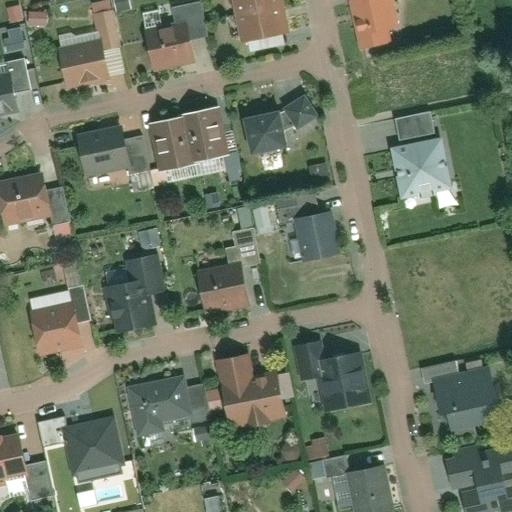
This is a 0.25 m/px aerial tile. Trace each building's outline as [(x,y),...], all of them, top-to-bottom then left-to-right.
[(49,26),(60,76),(100,67),(94,40),(113,36),(105,0),(86,0),(90,17),(49,26)] [(155,58),(193,49),(188,30),(201,27),(195,0),(148,0),(142,2),(155,58)] [(230,0),(240,40),(288,28),(281,0),(230,0)] [(345,0),(351,37),(397,31),(392,0),(345,0)] [(36,24),(54,24),(54,12),(36,12),(36,24)] [(0,64),(0,98),(14,96),(10,79),(23,76),(16,47),(0,50),(0,59),(1,64),(0,64)] [(137,107),(150,179),(171,173),(166,156),(217,143),(220,161),(234,156),(226,124),(217,89),(137,107)] [(305,96),(285,109),(287,111),(296,126),(298,129),(318,117),(305,96)] [(281,112),(245,120),(253,155),(288,147),(285,132),(296,126),(287,111),(281,114),(281,112)] [(431,112),(418,115),(422,137),(436,134),(431,112)] [(418,115),(396,119),(400,141),(422,137),(418,115)] [(122,130),(80,139),(88,174),(128,165),(129,165),(125,145),(124,140),(122,130)] [(441,141),(394,150),(404,197),(419,194),(420,198),(436,195),(435,191),(451,188),(441,141)] [(337,163),(319,165),(321,183),(339,182),(337,163)] [(43,177),(0,186),(0,195),(6,223),(25,219),(24,212),(49,207),(43,177)] [(248,228),(260,225),(256,206),(244,209),(248,228)] [(317,216),(298,220),(298,222),(306,260),(338,254),(330,213),(317,216)] [(254,228),(233,233),(238,259),(244,258),(246,267),(261,264),(254,228)] [(157,256),(139,260),(143,282),(144,281),(147,295),(164,291),(157,256)] [(241,267),(200,275),(207,310),(248,302),(241,267)] [(133,284),(109,288),(115,318),(118,317),(121,332),(153,325),(147,295),(144,281),(143,282),(133,284)] [(84,286),(69,289),(73,306),(74,306),(78,324),(92,321),(84,286)] [(73,306),(33,315),(41,353),(82,343),(78,324),(74,306),(73,306)] [(321,342),(297,348),(303,380),(322,376),(319,362),(325,361),(321,342)] [(325,361),(319,362),(322,376),(329,410),(369,402),(359,354),(325,361)] [(246,358),(221,363),(226,386),(225,386),(233,425),(250,421),(250,425),(268,422),(267,418),(284,414),(276,376),(251,381),(246,358)] [(449,380),(436,382),(441,404),(447,402),(453,428),(485,421),(482,405),(496,401),(489,370),(460,377),(449,380)] [(184,379),(131,390),(140,435),(163,430),(161,420),(190,414),(191,414),(191,411),(186,388),(184,379)] [(205,384),(186,388),(191,411),(210,407),(205,384)] [(66,417),(38,422),(44,448),(70,443),(68,431),(66,417)] [(68,431),(70,443),(76,472),(121,463),(112,422),(68,431)] [(0,485),(10,483),(8,478),(25,474),(27,474),(25,466),(19,437),(2,441),(1,438),(0,438),(0,485)] [(351,506),(395,494),(382,447),(344,457),(339,440),(309,448),(315,470),(340,463),(351,506)] [(457,461),(449,463),(454,487),(479,481),(484,480),(479,456),(481,456),(479,447),(455,453),(457,461)] [(503,511),(511,510),(511,448),(481,456),(479,456),(484,480),(479,481),(481,491),(465,495),(468,511),(503,511)] [(27,474),(25,474),(31,501),(54,496),(47,461),(25,466),(27,474)] [(228,511),(225,496),(214,499),(217,511),(228,511)] [(296,499),(298,511),(314,511),(311,496),(296,499)]
